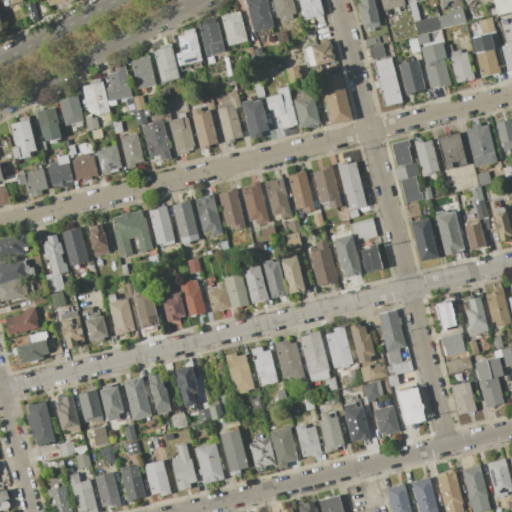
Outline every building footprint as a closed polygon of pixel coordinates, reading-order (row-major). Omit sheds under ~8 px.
[(267,0),(273,27),(252,32),(245,0),(267,0)] [(291,0),(295,13),(292,14),(293,18),(283,21),(282,16),(276,18),(271,0),(291,0)] [(321,0),(325,14),(302,20),(297,0),(321,0)] [(372,0),(379,25),(363,29),(357,4),(360,3),(359,0),(372,0)] [(402,0),(404,5),(383,10),(380,0),(402,0)] [(493,0),(511,0),(511,11),(497,15),(493,0)] [(415,1),(420,20),(414,21),(413,21),(408,3),(415,1)] [(25,4),(33,2),(37,18),(29,21),(25,4)] [(462,7),(466,23),(441,29),(437,16),(449,13),(448,10),(462,7)] [(247,41),(227,45),(220,15),(240,11),(247,41)] [(420,20),(436,16),(439,28),(417,34),(414,21),(420,20)] [(491,17),(494,31),(482,33),(478,20),(491,17)] [(224,51),(205,56),(197,24),(215,20),(215,22),(217,22),(224,51)] [(202,60),(178,65),(176,53),(181,52),(177,36),(184,35),(183,31),(194,28),(202,60)] [(470,38),(489,33),(498,72),(480,76),(470,38)] [(377,43),(365,46),(364,40),(376,37),(377,43)] [(416,38),(419,51),(411,53),(408,40),(416,38)] [(331,42),(336,60),(307,67),(303,48),(331,42)] [(441,42),(447,63),(445,64),(446,71),(448,71),(451,83),(429,88),(424,64),(425,64),(421,46),(441,42)] [(179,78),(160,82),(153,50),(162,48),(162,45),(171,43),(179,78)] [(500,46),(511,43),(511,68),(506,70),(500,46)] [(369,47),(381,44),(384,57),(372,60),(369,47)] [(252,47),(256,63),(249,65),(245,48),(252,47)] [(258,64),(254,49),(261,48),(264,63),(258,64)] [(448,52),(460,50),(461,53),(466,52),(473,79),(455,83),(448,52)] [(156,85),(137,89),(130,61),(138,59),(138,58),(149,55),(156,85)] [(390,58),(400,102),(384,106),(373,61),(390,58)] [(416,59),(424,90),(405,94),(398,64),(416,59)] [(132,96),(109,101),(106,87),(110,86),(107,73),(115,71),(115,67),(124,65),(132,96)] [(353,119),(331,124),(319,76),(342,71),(353,119)] [(102,81),(109,112),(97,115),(97,112),(89,114),(88,110),(83,111),(78,87),(90,84),(89,80),(99,77),(100,82),(102,81)] [(262,83),(265,95),(257,97),(254,84),(262,83)] [(287,86),(296,124),(281,128),(279,119),(276,120),(275,116),(274,116),(272,108),(268,109),(265,97),(277,94),(276,89),(287,86)] [(320,122),(299,127),(292,100),(302,97),(300,90),(310,87),(312,95),(313,95),(320,122)] [(168,88),(171,100),(161,102),(158,91),(168,88)] [(225,144),(217,108),(231,105),(229,96),(238,94),(241,106),(235,108),(242,137),(234,139),(234,141),(225,144)] [(142,95),(145,109),(136,111),(132,97),(142,95)] [(77,96),(83,121),(65,126),(59,100),(77,96)] [(215,109),(207,110),(204,98),(212,96),(215,109)] [(135,111),(128,113),(125,100),(132,98),(135,111)] [(241,102),(252,99),(252,101),(261,99),(263,111),(265,111),(267,121),(266,121),(268,130),(260,132),(261,137),(250,140),(241,102)] [(40,127),(36,111),(54,107),(58,122),(40,127)] [(210,111),(217,143),(208,145),(209,148),(199,150),(191,115),(192,115),(191,109),(200,107),(202,113),(210,111)] [(143,110),(146,122),(136,125),(134,115),(135,115),(135,112),(143,110)] [(185,112),(186,118),(187,117),(195,148),(176,153),(168,120),(180,118),(178,114),(185,112)] [(84,117),(91,115),(92,119),(97,118),(99,128),(88,131),(84,117)] [(27,116),(35,150),(29,152),(30,156),(14,159),(11,148),(15,147),(10,124),(19,122),(19,118),(27,116)] [(510,118),(511,126),(511,149),(503,151),(496,122),(510,118)] [(112,121),(119,119),(122,132),(115,134),(112,121)] [(162,120),(166,135),(167,135),(170,148),(168,148),(170,158),(160,161),(159,155),(149,157),(141,125),(162,120)] [(57,123),(61,137),(56,138),(57,142),(51,144),(50,140),(46,141),(45,136),(42,137),(40,127),(57,123)] [(496,161),(474,166),(465,130),(472,128),(471,125),(479,123),(480,127),(487,125),(496,161)] [(91,131),(100,129),(102,137),(93,139),(91,131)] [(119,137),(137,133),(143,161),(134,163),(135,167),(127,169),(119,137)] [(459,133),(466,164),(458,166),(457,161),(450,163),(452,168),(444,170),(436,139),(459,133)] [(439,170),(430,172),(430,174),(421,176),(413,141),(421,139),(421,142),(432,140),(439,170)] [(390,144),(408,140),(409,146),(407,147),(408,151),(412,150),(414,162),(395,167),(390,144)] [(44,141),(47,152),(40,153),(38,142),(44,141)] [(73,145),(76,154),(73,154),(73,157),(68,158),(65,147),(73,145)] [(116,145),(121,167),(110,169),(111,173),(101,176),(96,151),(104,149),(103,147),(116,145)] [(97,175),(91,176),(91,179),(83,181),(82,178),(76,180),(71,160),(75,160),(74,156),(88,153),(89,156),(92,155),(97,175)] [(67,159),(73,180),(65,182),(66,186),(60,187),(59,184),(51,185),(47,168),(49,167),(49,163),(57,161),(56,158),(67,155),(67,159)] [(355,161),(366,206),(349,210),(345,194),(344,194),(336,163),(348,160),(349,163),(355,161)] [(415,176),(406,178),(403,166),(416,163),(419,175),(415,176)] [(342,206),(331,209),(329,201),(319,203),(312,172),(322,170),(321,167),(332,164),(342,206)] [(502,168),(511,166),(511,170),(511,178),(505,180),(502,168)] [(42,168),(47,188),(41,190),(42,195),(30,198),(29,193),(28,193),(27,192),(22,193),(17,175),(24,174),(24,172),(42,168)] [(315,209),(304,212),(303,207),(295,209),(287,176),(298,173),(298,172),(305,170),(315,209)] [(487,171),(490,183),(479,186),(476,173),(487,171)] [(17,176),(18,180),(6,183),(4,176),(16,173),(17,176)] [(400,180),(406,178),(415,176),(419,192),(421,191),(423,199),(405,203),(400,180)] [(291,215),(274,219),(273,215),(271,216),(263,182),(282,178),(291,215)] [(269,222),(258,224),(257,220),(248,222),(240,188),(250,186),(249,184),(259,182),(269,222)] [(0,186),(4,185),(5,189),(7,189),(11,203),(0,205),(0,186)] [(432,197),(424,199),(421,188),(430,186),(432,197)] [(480,186),(483,200),(473,203),(470,189),(480,186)] [(245,227),(235,230),(234,225),(226,227),(218,194),(227,192),(227,190),(235,188),(245,227)] [(222,234),(211,236),(210,231),(202,233),(194,199),(204,197),(204,196),(213,194),(222,234)] [(199,240),(181,244),(172,205),(181,203),(181,202),(189,200),(199,240)] [(417,202),(420,215),(409,218),(406,205),(417,202)] [(165,206),(174,243),(163,246),(162,243),(157,244),(149,211),(159,209),(158,207),(165,206)] [(504,207),(511,235),(510,235),(510,239),(500,241),(497,232),(495,233),(493,223),(495,222),(492,209),(504,207)] [(349,211),(357,209),(358,216),(350,218),(349,211)] [(455,211),(465,249),(457,251),(458,252),(444,255),(434,212),(441,211),(442,212),(451,210),(451,212),(455,211)] [(152,249),(140,252),(136,236),(128,238),(133,258),(120,261),(112,226),(113,225),(111,218),(120,216),(120,214),(132,211),(132,213),(141,211),(143,218),(145,218),(152,249)] [(320,212),(323,225),(315,227),(312,214),(320,212)] [(376,237),(363,240),(362,237),(354,239),(350,224),(372,218),(376,237)] [(427,218),(437,257),(420,261),(411,222),(427,218)] [(300,231),(298,232),(291,233),(288,221),(297,219),(300,231)] [(109,253),(94,257),(89,235),(90,235),(89,229),(92,228),(91,226),(100,223),(102,232),(104,231),(109,253)] [(479,223),(485,244),(469,248),(464,227),(479,223)] [(273,226),(276,237),(263,240),(260,229),(273,226)] [(87,261),(70,266),(62,232),(71,230),(71,228),(79,227),(87,261)] [(0,238),(25,232),(28,246),(22,248),(23,253),(0,258),(0,238)] [(291,233),(298,232),(301,244),(288,247),(285,235),(291,233)] [(68,271),(60,273),(64,290),(50,293),(45,275),(52,273),(48,259),(46,260),(43,248),(46,248),(44,242),(48,241),(47,236),(57,234),(59,243),(61,243),(63,252),(61,253),(63,263),(65,262),(68,271)] [(351,235),(361,273),(345,277),(343,269),(341,270),(333,239),(351,235)] [(337,281),(317,286),(309,252),(317,250),(315,242),(326,239),(328,248),(329,247),(337,281)] [(263,240),(266,253),(249,257),(246,244),(263,240)] [(382,268),(365,272),(364,268),(363,269),(361,260),(362,259),(360,250),(370,248),(369,245),(376,243),(382,268)] [(304,290),(288,293),(280,261),(286,260),(285,257),(295,254),(304,290)] [(158,256),(160,264),(150,267),(148,258),(158,256)] [(201,271),(190,273),(187,260),(198,258),(201,271)] [(287,295),(271,299),(261,262),(271,259),(272,262),(279,261),(287,295)] [(0,283),(0,262),(5,262),(6,264),(22,260),(26,277),(20,279),(0,283)] [(131,262),(134,272),(123,275),(121,265),(131,262)] [(122,276),(98,282),(96,273),(109,270),(108,266),(119,263),(122,276)] [(268,299),(251,304),(242,266),(253,263),(253,267),(260,265),(268,299)] [(230,307),(224,281),(223,278),(241,273),(249,304),(230,309),(230,307)] [(0,283),(20,279),(21,285),(25,284),(28,296),(0,302),(0,283)] [(179,283),(196,279),(198,287),(205,312),(187,316),(179,283)] [(230,307),(212,312),(206,291),(207,291),(206,286),(210,285),(211,287),(217,285),(216,283),(224,281),(230,307)] [(159,325),(142,329),(134,297),(128,298),(125,284),(133,282),(136,294),(151,290),(159,325)] [(82,285),(84,291),(74,294),(73,287),(82,285)] [(511,323),(496,326),(495,321),(491,322),(485,295),(493,293),(492,290),(503,287),(511,323)] [(62,291),(66,306),(53,309),(50,294),(62,291)] [(161,293),(171,291),(172,294),(180,292),(182,300),(181,300),(185,317),(180,318),(180,320),(168,323),(161,293)] [(488,330),(471,334),(463,301),(480,297),(488,330)] [(127,298),(135,330),(123,333),(124,334),(115,336),(113,326),(114,326),(108,303),(127,298)] [(450,302),(455,325),(445,328),(446,330),(441,331),(435,305),(450,302)] [(9,335),(4,318),(22,314),(21,310),(34,307),(37,317),(37,329),(9,335)] [(376,313),(396,309),(405,347),(398,348),(402,362),(389,365),(376,313)] [(76,311),(84,339),(76,341),(78,347),(68,349),(65,337),(62,338),(59,328),(62,327),(59,315),(76,311)] [(102,316),(107,336),(89,341),(84,320),(100,316),(102,316)] [(375,358),(358,362),(349,326),(359,324),(360,327),(364,326),(366,334),(369,334),(375,358)] [(343,326),(352,363),(348,364),(349,366),(340,368),(340,366),(333,368),(325,334),(333,332),(332,328),(343,326)] [(329,370),(308,375),(300,341),(301,340),(300,336),(308,334),(308,333),(319,330),(329,370)] [(15,347),(31,343),(30,336),(46,332),(47,337),(45,338),(47,344),(60,341),(63,352),(49,356),(49,354),(43,355),(44,359),(20,365),(15,347)] [(465,351),(446,356),(444,347),(442,347),(440,337),(460,332),(465,351)] [(500,335),(503,347),(494,349),(491,337),(500,335)] [(304,378),(293,380),(292,375),(282,378),(274,343),(289,339),(290,343),(295,342),(304,378)] [(469,356),(465,342),(475,340),(479,354),(469,356)] [(499,350),(511,346),(511,364),(504,367),(499,350)] [(277,382),(259,386),(251,354),(252,354),(251,349),(260,347),(262,352),(269,350),(277,382)] [(224,355),(235,353),(236,356),(245,354),(254,388),(247,390),(248,392),(238,394),(238,392),(234,393),(224,355)] [(469,356),(472,369),(446,375),(443,362),(469,356)] [(499,357),(503,375),(497,377),(503,404),(485,408),(474,363),(499,357)] [(387,377),(385,366),(409,360),(412,370),(387,377)] [(175,370),(191,365),(199,397),(193,399),(194,404),(184,406),(179,388),(178,388),(176,378),(177,377),(175,370)] [(387,377),(371,381),(368,369),(384,365),(387,377)] [(362,383),(350,386),(347,376),(349,376),(348,370),(358,368),(362,383)] [(157,414),(149,382),(151,381),(150,376),(159,373),(161,381),(162,381),(164,388),(165,388),(170,410),(157,414)] [(388,377),(397,375),(399,384),(390,387),(388,377)] [(151,415),(132,420),(122,381),(141,376),(151,415)] [(338,389),(328,391),(325,380),(335,377),(338,389)] [(362,385),(379,381),(383,395),(366,399),(362,385)] [(469,381),(476,410),(457,414),(451,385),(469,381)] [(361,384),(364,397),(355,399),(352,386),(361,384)] [(116,386),(123,412),(119,413),(119,419),(106,422),(99,390),(116,386)] [(416,387),(424,419),(405,424),(397,392),(416,387)] [(96,389),(104,421),(95,423),(94,420),(85,422),(78,394),(96,389)] [(337,392),(339,402),(323,406),(321,396),(337,392)] [(80,431),(69,433),(68,429),(61,430),(56,409),(57,408),(56,403),(63,401),(62,398),(72,395),(80,431)] [(314,408),(306,411),(303,401),(312,399),(314,408)] [(45,401),(55,441),(36,446),(34,438),(32,439),(26,414),(28,414),(26,406),(45,401)] [(361,406),(370,438),(361,440),(361,439),(351,441),(343,410),(344,410),(343,405),(354,402),(356,407),(361,406)] [(219,404),(222,417),(211,420),(208,406),(219,404)] [(399,431),(385,435),(384,432),(379,434),(373,410),(393,405),(399,431)] [(343,443),(336,445),(337,449),(325,452),(323,446),(324,446),(318,420),(324,419),(323,414),(329,413),(330,417),(336,416),(343,443)] [(184,414),(187,426),(174,429),(171,417),(184,414)] [(294,426),(304,424),(305,428),(314,426),(321,454),(311,456),(311,455),(302,457),(294,426)] [(88,425),(92,444),(85,445),(81,427),(88,425)] [(136,439),(127,441),(123,427),(133,425),(136,439)] [(289,427),(297,460),(285,463),(286,467),(278,468),(269,432),(289,427)] [(248,467),(229,472),(219,434),(238,429),(248,467)] [(268,437),(275,464),(265,466),(266,470),(256,472),(248,443),(256,441),(256,440),(268,437)] [(136,439),(140,453),(128,455),(125,442),(127,441),(136,439)] [(75,454),(62,458),(59,444),(72,441),(75,454)] [(178,490),(170,459),(178,457),(175,445),(186,442),(196,481),(189,483),(190,487),(178,490)] [(223,479),(203,484),(194,447),(214,443),(223,479)] [(85,445),(87,452),(75,455),(74,448),(85,445)] [(112,446),(115,462),(107,464),(105,457),(101,458),(99,449),(112,446)] [(87,453),(90,466),(78,469),(75,456),(87,453)] [(62,458),(65,468),(44,473),(41,463),(62,458)] [(505,459),(511,491),(494,495),(487,464),(505,459)] [(171,494),(161,496),(160,493),(151,495),(143,465),(162,460),(171,494)] [(137,465),(145,496),(135,499),(135,501),(128,503),(120,471),(128,469),(128,467),(137,465)] [(461,470),(480,465),(488,497),(487,497),(490,509),(476,511),(471,511),(469,501),(468,501),(461,470)] [(455,471),(462,503),(461,504),(463,511),(445,511),(436,476),(455,471)] [(121,505),(111,508),(110,505),(101,507),(94,477),(112,472),(121,505)] [(98,511),(87,511),(87,510),(81,511),(77,511),(68,475),(77,473),(80,482),(90,479),(98,511)] [(429,477),(437,511),(418,511),(411,482),(429,477)] [(403,484),(409,511),(391,511),(386,488),(403,484)] [(66,485),(72,511),(52,511),(47,490),(66,485)] [(0,488),(5,487),(11,508),(0,511),(0,488)] [(339,495),(342,511),(320,511),(318,500),(339,495)] [(317,511),(299,511),(298,507),(303,506),(302,503),(313,501),(315,510),(317,509),(317,511)]
